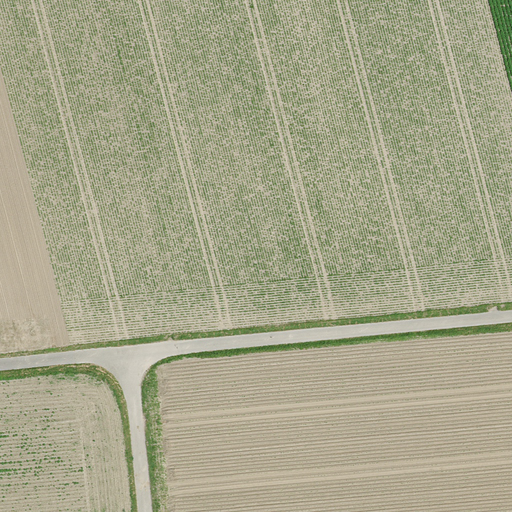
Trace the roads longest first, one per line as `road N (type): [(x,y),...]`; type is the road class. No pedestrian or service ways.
road 1 (track): [(511,314),(0,365)]
road 2 (track): [(128,352),(143,511)]
